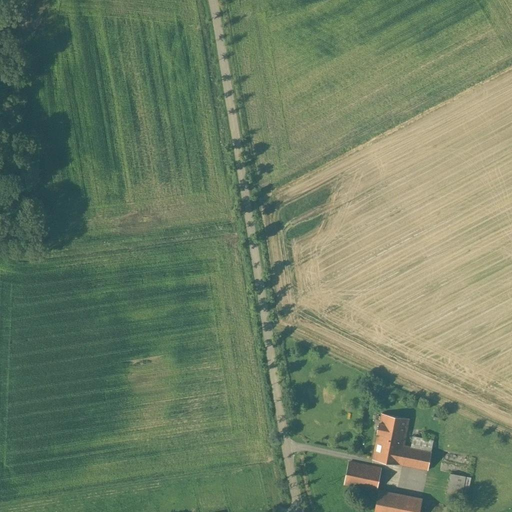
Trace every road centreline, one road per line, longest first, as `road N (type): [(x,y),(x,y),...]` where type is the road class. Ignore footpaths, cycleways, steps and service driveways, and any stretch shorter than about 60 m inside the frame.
road 1 (unclassified): [(213,0),(299,511)]
road 2 (track): [(266,323),(511,434)]
